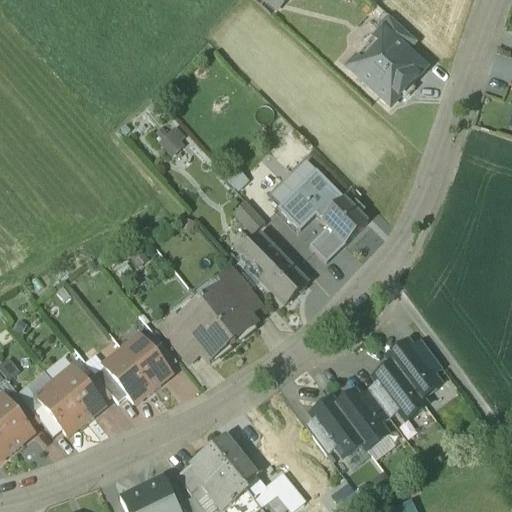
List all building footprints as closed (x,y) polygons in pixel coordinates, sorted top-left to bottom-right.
[(262,0),(277,16),(292,2),(290,0),(262,0)] [(415,45),(388,21),(378,32),(381,34),(382,34),(405,55),(415,45)] [(405,55),(382,34),(381,34),(347,72),(389,111),(425,73),(405,55)] [(175,133),(161,145),(172,157),(186,145),(175,133)] [(225,181),(237,196),(247,187),(234,173),(225,181)] [(315,176),(277,214),(298,236),(314,220),(320,226),(343,204),(315,176)] [(354,206),(350,211),(343,204),(320,226),(328,233),(344,250),(367,227),(358,219),(362,214),(354,206)] [(264,228),(244,207),(234,217),(253,238),(264,228)] [(327,267),(344,250),(328,233),(310,251),(327,267)] [(268,250),(258,239),(240,256),(264,280),(282,263),(268,250)] [(306,288),(282,263),(264,280),(259,285),(284,310),(306,288)] [(251,300),(231,275),(217,286),(222,292),(223,291),(239,310),(251,300)] [(239,310),(223,291),(222,292),(203,307),(201,305),(198,307),(232,350),(235,348),(233,347),(253,331),(254,332),(255,331),(239,310)] [(232,350),(198,307),(196,309),(197,312),(178,327),(177,328),(192,347),(209,368),(210,367),(209,366),(229,350),(230,352),(232,350)] [(174,321),(159,332),(179,357),(192,347),(177,328),(178,327),(174,321)] [(176,367),(153,339),(144,346),(167,374),(176,367)] [(141,343),(123,358),(153,395),(160,390),(157,387),(169,377),(144,346),(141,343)] [(441,374),(421,347),(411,354),(432,381),(441,374)] [(406,348),(387,362),(391,369),(392,368),(420,405),(439,391),(432,381),(411,354),(406,348)] [(153,395),(123,358),(104,373),(127,401),(132,407),(144,398),(146,401),(153,395)] [(391,369),(373,383),(378,389),(398,416),(405,426),(425,411),(420,405),(392,368),(391,369)] [(127,401),(104,373),(95,380),(96,382),(111,401),(117,408),(127,401)] [(86,389),(74,374),(55,389),(86,427),(93,422),(90,418),(102,409),(102,408),(86,389)] [(96,382),(86,389),(102,408),(111,401),(96,382)] [(86,427),(55,389),(37,404),(40,408),(62,435),(65,439),(77,429),(80,432),(86,427)] [(398,416),(378,389),(368,396),(389,423),(398,416)] [(389,423),(368,396),(358,404),(379,431),(389,423)] [(358,404),(354,397),(335,411),(334,412),(362,448),(361,449),(366,455),(386,440),(379,431),(358,404)] [(30,415),(16,398),(7,406),(29,433),(39,426),(30,415)] [(7,406),(4,402),(0,404),(0,435),(16,455),(22,449),(20,446),(32,436),(29,433),(7,406)] [(362,448),(334,412),(335,411),(330,405),(310,420),(315,426),(336,453),(343,463),(361,449),(362,448)] [(62,435),(40,408),(30,415),(39,426),(53,442),(62,435)] [(336,453),(315,426),(306,433),(326,460),(336,453)] [(16,455),(0,435),(0,462),(6,457),(9,460),(16,455)] [(245,469),(224,443),(211,453),(259,511),(261,511),(276,500),(269,490),(265,493),(255,480),(260,476),(250,465),(245,469)] [(347,473),(356,488),(380,474),(375,465),(397,452),(395,446),(347,473)] [(259,511),(211,453),(191,470),(206,488),(201,492),(206,498),(217,511),(259,511)] [(300,465),(269,490),(276,500),(285,510),(287,508),(290,511),(296,511),(322,491),(300,465)] [(191,470),(177,481),(192,502),(196,506),(206,498),(201,492),(206,488),(191,470)] [(176,511),(163,483),(120,504),(123,511),(176,511)] [(199,511),(196,506),(192,502),(180,508),(183,511),(199,511)]
